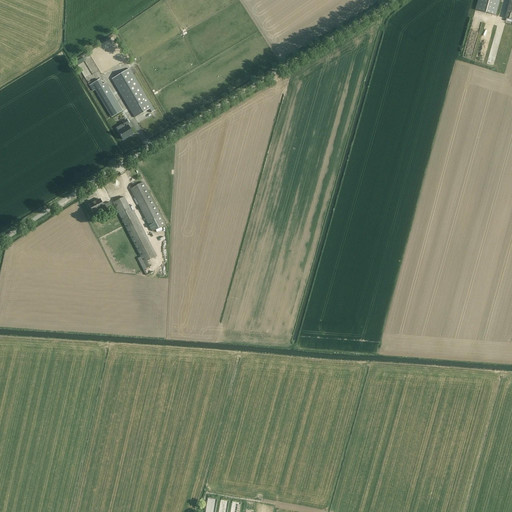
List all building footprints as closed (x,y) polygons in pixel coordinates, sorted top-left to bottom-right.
[(478,0),(476,10),(495,15),(499,0),(478,0)] [(154,111),(129,69),(112,79),(135,118),(149,109),(151,113),(154,111)] [(103,84),(100,79),(89,86),(92,91),(95,90),(111,117),(122,111),(106,83),(103,84)] [(126,120),(122,122),(123,124),(116,128),(118,132),(123,140),(133,134),(128,126),(127,124),(129,123),(126,120)] [(165,225),(143,183),(130,189),(152,232),(165,225)] [(152,266),(149,260),(157,256),(134,211),(132,212),(124,197),(113,203),(141,257),(137,258),(146,276),(154,271),(151,266),(152,266)] [(113,209),(112,206),(108,208),(107,206),(104,207),(100,199),(89,205),(93,213),(94,213),(95,216),(108,209),(109,211),(113,209)] [(227,511),(229,501),(221,500),(219,511),(227,511)]
